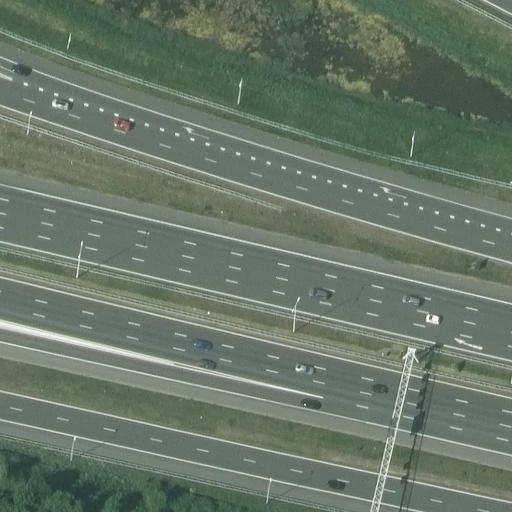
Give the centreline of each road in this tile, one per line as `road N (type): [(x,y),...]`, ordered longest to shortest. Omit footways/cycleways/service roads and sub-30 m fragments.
road 1 (motorway): [(511,329),(0,209)]
road 2 (motorway): [(511,244),(10,90)]
road 3 (motorway): [(0,408),(474,511)]
road 4 (motorway): [(0,304),(332,386)]
road 5 (motorway): [(0,334),(88,354),(332,386)]
road 6 (motorway): [(332,386),(511,427)]
